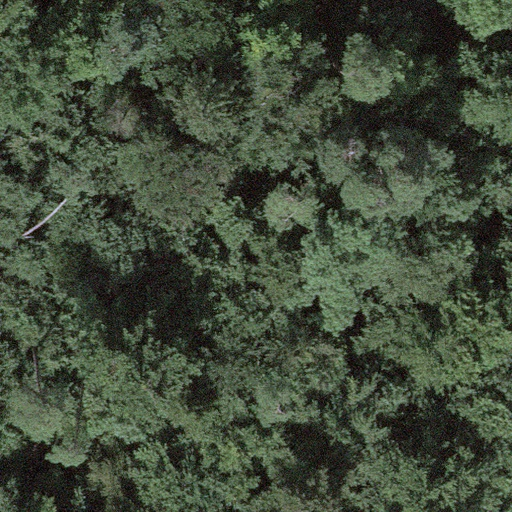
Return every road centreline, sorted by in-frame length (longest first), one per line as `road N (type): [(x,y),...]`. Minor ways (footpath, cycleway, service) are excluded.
road 1 (track): [(511,193),(414,270),(229,378),(0,447)]
road 2 (track): [(440,0),(511,100)]
